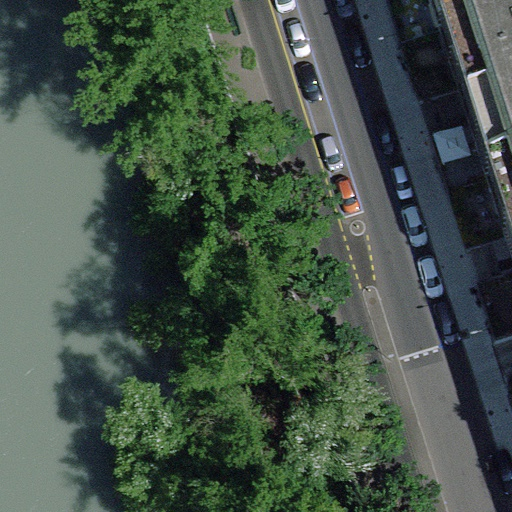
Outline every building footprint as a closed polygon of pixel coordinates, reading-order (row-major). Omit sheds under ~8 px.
[(511,0),(429,0),(441,36),(511,13),(511,0)] [(488,184),(511,176),(511,13),(441,36),(452,72),(459,94),(488,184)] [(459,94),(452,72),(415,85),(421,106),(459,94)] [(511,176),(488,184),(507,241),(511,255),(511,176)] [(507,241),(488,184),(450,196),(468,253),(507,241)] [(511,341),(511,276),(479,288),(497,346),(511,341)]
